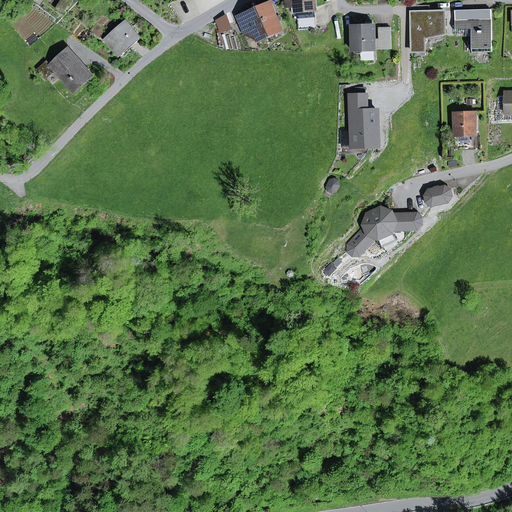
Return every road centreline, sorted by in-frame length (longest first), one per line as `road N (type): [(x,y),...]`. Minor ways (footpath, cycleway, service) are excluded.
road 1 (residential): [(175,36),(24,177)]
road 2 (tertiary): [(361,511),(472,502),(511,488)]
road 3 (residential): [(406,83),(403,13),(348,10),(340,0)]
